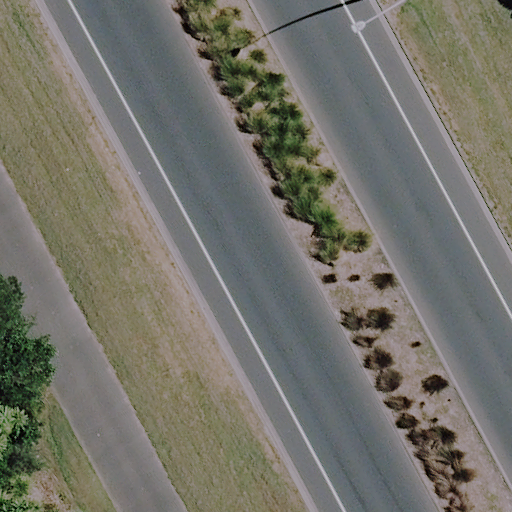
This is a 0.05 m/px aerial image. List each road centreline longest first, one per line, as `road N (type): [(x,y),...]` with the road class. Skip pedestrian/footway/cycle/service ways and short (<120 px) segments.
road 1 (secondary): [(370,511),(93,0)]
road 2 (secondary): [(289,0),(511,410)]
